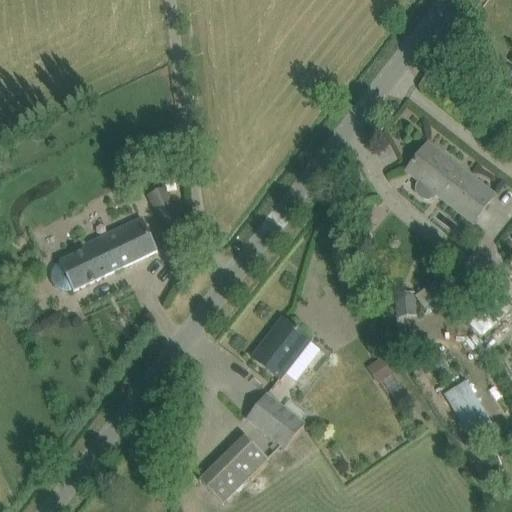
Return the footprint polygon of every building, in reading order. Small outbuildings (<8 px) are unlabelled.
[(437,197),(472,225),(494,196),(428,144),(406,173),(418,182),(417,191),(418,196),(424,200),(429,201),(434,200),(437,197)] [(176,191),(175,181),(165,183),(166,191),(167,192),(176,191)] [(165,188),(146,197),(151,208),(170,199),(167,192),(166,191),(165,188)] [(361,219),(358,225),(361,230),(367,232),(372,228),(372,222),(367,218),(361,219)] [(69,293),(73,291),(73,293),(105,278),(105,277),(157,253),(142,220),(83,249),(86,256),(56,268),(53,271),(51,275),(51,281),(54,288),(61,293),(69,293)] [(436,282),(415,298),(423,309),(444,293),(436,282)] [(481,338),(511,311),(488,287),(458,316),(481,338)] [(414,294),(394,296),(396,319),(416,317),(415,298),(414,294)] [(282,321),(285,323),(267,347),(264,345),(252,359),(280,381),(311,342),(283,320),(282,321)] [(383,359),(372,366),(383,382),(394,375),(383,359)] [(459,388),(483,434),(508,421),(483,375),(459,388)] [(247,421),(285,451),(306,426),(282,408),(267,396),(247,421)] [(199,482),(214,496),(222,505),(269,461),(245,437),(199,482)]
